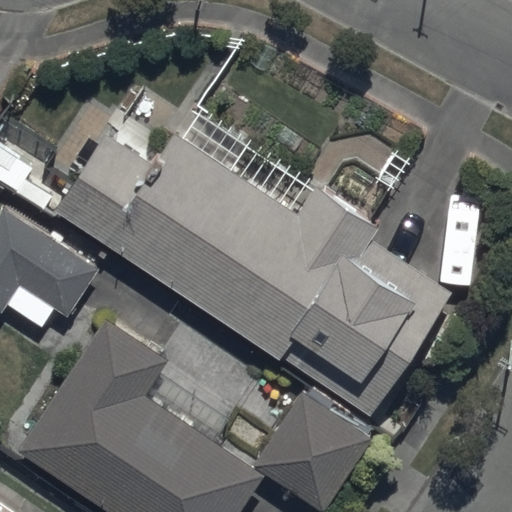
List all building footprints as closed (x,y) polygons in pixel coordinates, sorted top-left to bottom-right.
[(79,170),(59,201),(378,410),(460,285),(377,231),(387,217),(204,97),(183,128),(178,125),(166,143),(164,141),(155,154),(111,125),(101,141),(98,145),(86,137),(68,164),(79,170)] [(0,138),(0,172),(47,202),(56,188),(31,172),(37,162),(0,138)] [(10,197),(0,211),(0,301),(6,306),(12,297),(46,321),(60,300),(73,309),(105,263),(10,197)] [(113,305),(23,439),(132,511),(241,511),(273,465),(328,502),(378,428),(308,381),(259,455),(151,383),(175,347),(113,305)] [(29,511),(0,491),(0,511),(29,511)]
